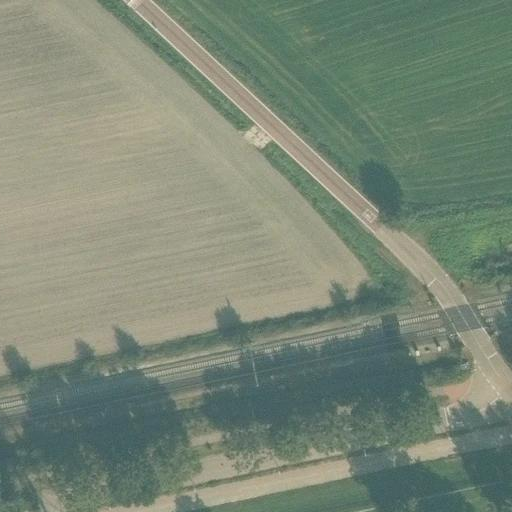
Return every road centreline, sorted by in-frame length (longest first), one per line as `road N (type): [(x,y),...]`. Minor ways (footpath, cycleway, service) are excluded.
road 1 (unclassified): [(136,0),(436,278),(511,385)]
road 2 (unclassified): [(0,511),(466,412),(511,385)]
